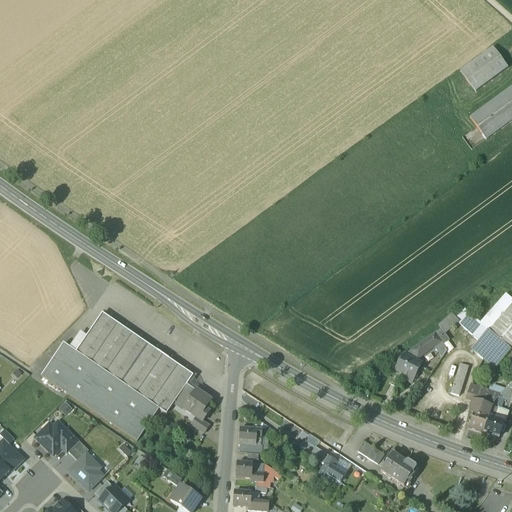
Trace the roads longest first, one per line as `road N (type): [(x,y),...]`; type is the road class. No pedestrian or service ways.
road 1 (secondary): [(511,472),(386,425),(243,347)]
road 2 (secondary): [(243,347),(0,188)]
road 3 (residential): [(221,511),(243,347)]
